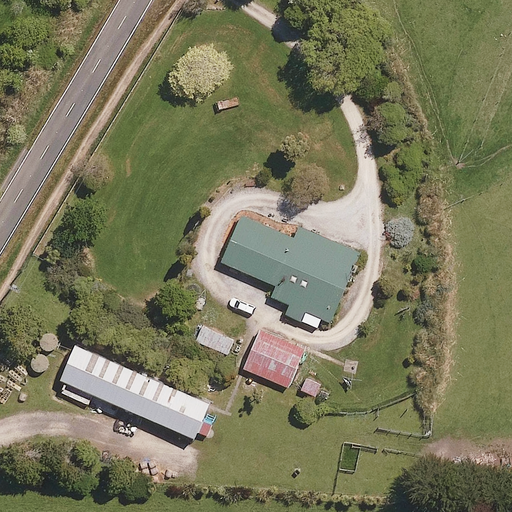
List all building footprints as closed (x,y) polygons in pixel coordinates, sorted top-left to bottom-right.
[(364,261),(249,208),(226,259),(340,312),(364,261)] [(234,339),(203,326),(197,340),(228,353),(234,339)] [(261,329),(245,366),(251,369),(247,378),(257,382),(261,373),(289,385),(305,348),(261,329)] [(226,404),(84,340),(67,378),(209,442),(226,404)] [(323,382),(304,376),(299,390),(318,396),(323,382)]
